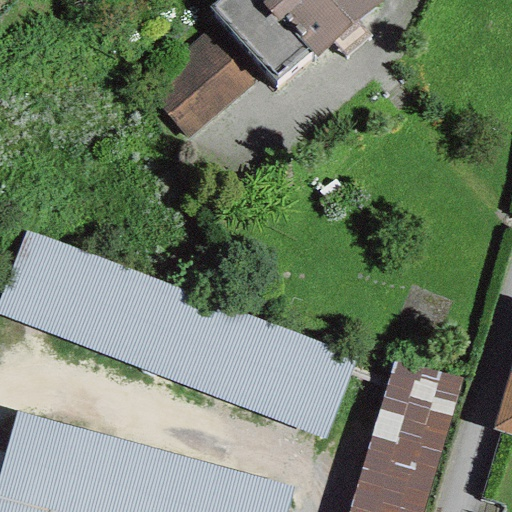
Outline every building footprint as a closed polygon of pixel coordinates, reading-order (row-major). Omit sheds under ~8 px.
[(383,0),(215,0),(208,6),(219,18),(265,73),(274,83),(309,53),(314,59),(383,0)] [(186,138),(265,73),(219,18),(140,82),(186,138)] [(357,358),(23,235),(0,296),(0,315),(328,436),(357,358)] [(511,359),(491,431),(511,437),(511,359)] [(421,511),(461,381),(393,361),(347,511),(421,511)] [(285,511),(292,484),(10,415),(0,455),(0,511),(285,511)]
